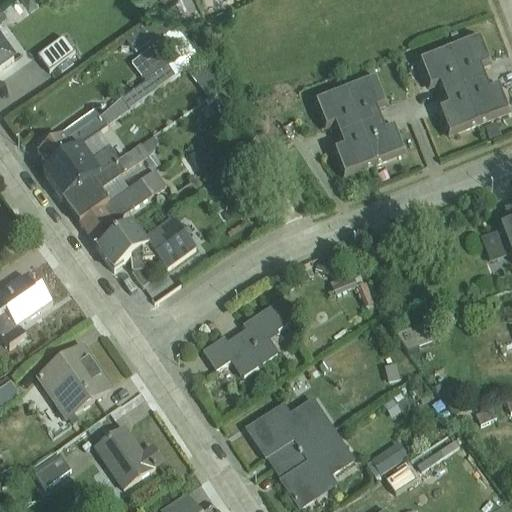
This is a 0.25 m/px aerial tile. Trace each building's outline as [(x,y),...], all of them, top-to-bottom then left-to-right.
[(11,17),(35,3),(33,0),(12,0),(4,5),(11,17)] [(0,74),(18,62),(2,39),(0,40),(0,74)] [(40,62),(49,75),(75,57),(65,44),(40,62)] [(482,45),(419,66),(429,94),(434,93),(442,115),(435,118),(445,144),(508,122),(499,96),(492,98),(484,76),(492,73),(482,45)] [(376,83),(315,108),(326,136),(331,133),(340,156),(334,159),(344,184),(407,159),(396,133),(389,136),(380,114),(388,111),(376,83)] [(208,174),(220,144),(202,137),(190,167),(208,174)] [(37,155),(49,172),(73,155),(61,138),(37,155)] [(44,176),(64,204),(93,183),(100,178),(79,150),(73,155),(49,172),(44,176)] [(64,204),(81,228),(102,212),(110,207),(93,183),(64,204)] [(81,228),(97,252),(120,237),(102,212),(81,228)] [(148,240),(169,271),(200,250),(179,220),(148,240)] [(510,259),(511,264),(511,223),(499,228),(503,240),(510,259)] [(120,237),(97,252),(114,275),(149,249),(133,227),(120,237)] [(503,240),(481,248),(487,267),(510,259),(503,240)] [(24,283),(0,299),(0,323),(5,319),(16,335),(54,309),(42,292),(33,297),(24,283)] [(223,343),(199,359),(211,377),(230,365),(242,383),(279,359),(269,344),(297,325),(283,303),(241,330),(246,337),(227,349),(223,343)] [(40,382),(67,423),(113,393),(86,352),(40,382)] [(384,372),(390,388),(400,384),(395,368),(384,372)] [(11,389),(0,397),(0,416),(20,402),(11,389)] [(286,411),(247,436),(274,477),(335,437),(315,406),(292,421),(286,411)] [(126,432),(94,453),(127,500),(169,472),(154,451),(144,458),(126,432)] [(274,477),(297,511),(311,511),(340,493),(334,483),(356,468),(335,437),(274,477)] [(386,480),(406,465),(397,452),(376,467),(386,480)] [(60,459),(35,476),(47,492),(71,476),(60,459)] [(393,501),(417,488),(410,476),(387,488),(393,501)] [(192,511),(185,501),(168,511),(192,511)]
